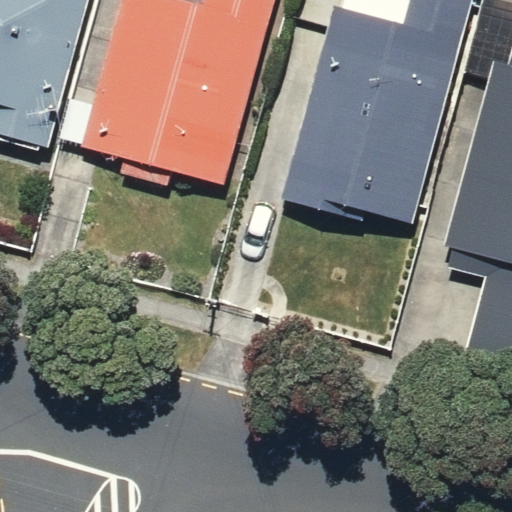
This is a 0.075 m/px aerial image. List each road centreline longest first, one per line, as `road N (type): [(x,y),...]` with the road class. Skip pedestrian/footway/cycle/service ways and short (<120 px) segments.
road 1 (residential): [(178,429),(475,511)]
road 2 (residential): [(0,381),(178,429)]
